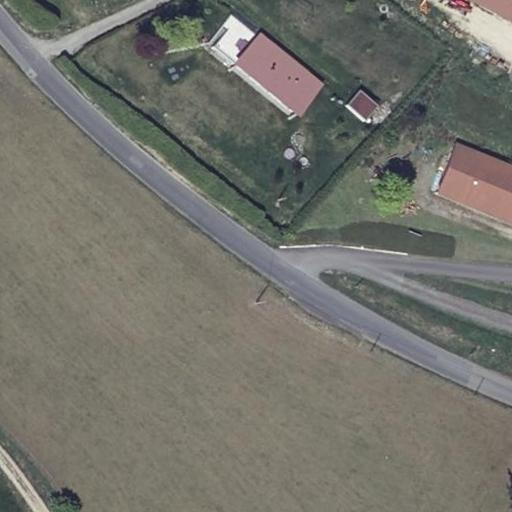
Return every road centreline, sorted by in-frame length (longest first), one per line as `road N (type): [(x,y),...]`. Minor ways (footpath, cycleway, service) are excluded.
road 1 (residential): [(511,399),(288,290),(27,61)]
road 2 (residential): [(154,0),(27,61)]
